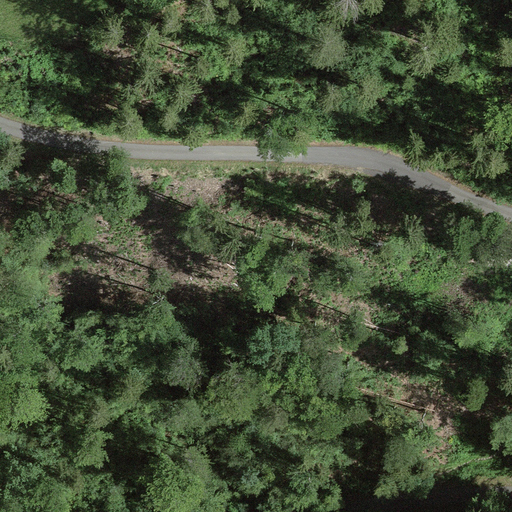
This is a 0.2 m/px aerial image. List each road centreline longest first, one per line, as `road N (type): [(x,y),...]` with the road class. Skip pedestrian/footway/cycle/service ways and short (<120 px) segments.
road 1 (track): [(0,126),(135,153),(368,164),(511,218)]
road 2 (track): [(511,496),(472,493),(351,511)]
